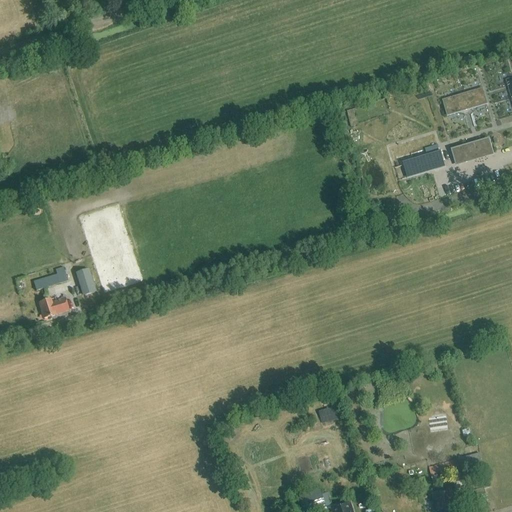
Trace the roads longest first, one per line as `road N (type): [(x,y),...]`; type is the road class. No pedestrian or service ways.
road 1 (track): [(0,53),(167,0)]
road 2 (track): [(381,147),(392,187),(416,209),(511,185)]
